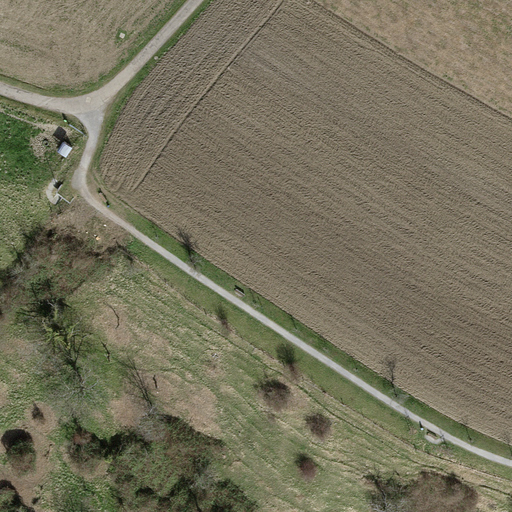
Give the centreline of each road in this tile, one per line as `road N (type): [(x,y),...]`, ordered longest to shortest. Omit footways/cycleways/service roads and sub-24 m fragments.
road 1 (track): [(93,108),(94,137),(81,176),(87,199),(454,446),(511,463)]
road 2 (track): [(93,108),(198,0)]
